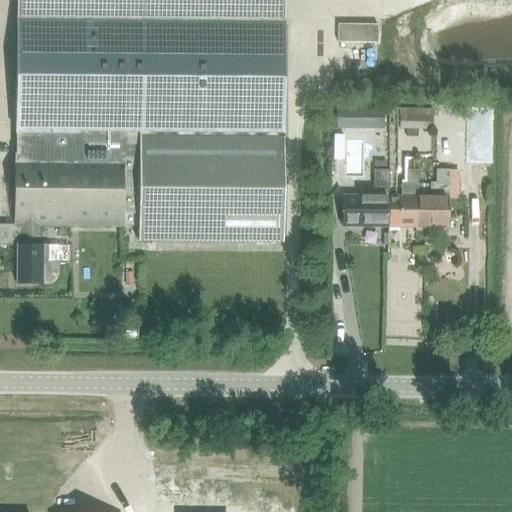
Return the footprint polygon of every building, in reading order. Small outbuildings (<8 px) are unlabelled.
[(57,276),(57,274),(57,262),(47,262),(47,246),(37,246),(37,226),(137,228),(137,242),(280,244),(283,0),(15,0),(13,247),(16,247),(15,286),(40,286),(40,285),(45,285),(48,285),(49,284),(51,283),(53,282),(54,281),(55,280),(56,278),(57,276)] [(377,25),(337,25),(336,42),(377,43),(377,25)] [(371,128),(370,107),(341,108),(342,130),(371,128)] [(432,130),(432,109),(399,109),(398,130),(432,130)] [(476,121),(476,165),(490,165),(490,121),(476,121)] [(452,149),(452,130),(435,129),(434,148),(452,149)] [(417,167),(412,167),(412,162),(406,162),(406,185),(400,185),(400,197),(388,197),(387,228),(416,228),(417,198),(417,167)] [(388,197),(388,171),(373,171),(373,197),(359,197),(358,197),(341,197),(341,227),(387,228),(388,197)] [(447,198),(459,198),(458,171),(435,171),(435,183),(429,183),(429,198),(417,198),(416,228),(446,228),(447,198)]
